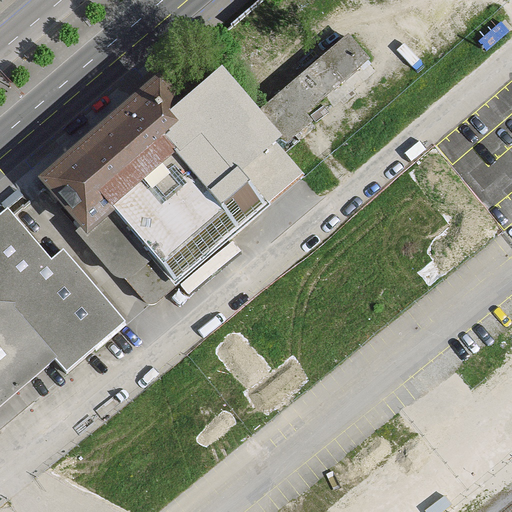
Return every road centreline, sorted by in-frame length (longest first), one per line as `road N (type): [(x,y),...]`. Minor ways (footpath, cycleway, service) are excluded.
road 1 (residential): [(511,54),(0,475)]
road 2 (primary): [(0,145),(170,0)]
